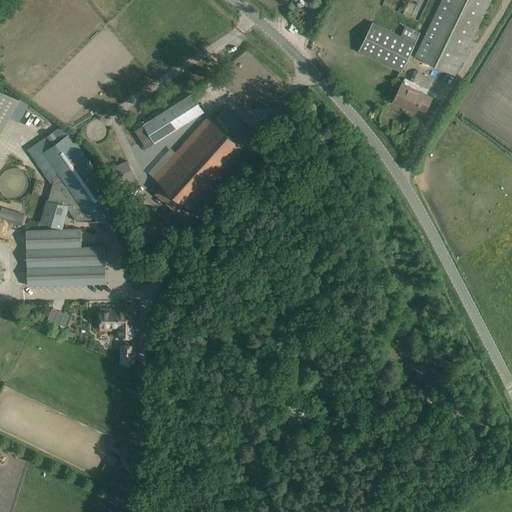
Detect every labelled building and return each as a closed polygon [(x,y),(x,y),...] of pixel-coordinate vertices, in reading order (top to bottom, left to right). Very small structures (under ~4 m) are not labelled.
[(442,0),(415,56),(455,76),(491,0),(442,0)] [(402,72),(420,33),(399,23),(394,33),(372,22),(358,51),(402,72)] [(416,93),(401,86),(397,94),(396,94),(395,96),(395,97),(393,102),(415,113),(418,108),(425,111),(432,98),(417,90),(416,93)] [(0,88),(0,133),(10,117),(19,100),(0,88)] [(155,143),(179,128),(178,125),(185,121),(187,123),(204,112),(201,108),(204,107),(201,103),(199,105),(192,94),(143,125),(155,143)] [(19,100),(10,117),(18,122),(28,105),(19,100)] [(225,107),(213,121),(180,157),(175,152),(164,165),(153,177),(163,185),(156,193),(176,212),(184,204),(188,208),(197,217),(264,143),(225,107)] [(123,221),(114,194),(69,133),(62,127),(30,149),(53,183),(42,223),(61,229),(67,206),(77,221),(123,221)] [(78,138),(84,145),(99,135),(93,127),(78,138)] [(0,212),(0,217),(21,225),(24,215),(2,207),(0,212)] [(81,247),(81,229),(26,230),(28,286),(106,283),(105,247),(81,247)] [(63,312),(52,308),(48,320),(65,326),(69,315),(63,312)] [(101,310),(101,326),(119,326),(119,336),(134,336),(134,312),(133,312),(110,312),(110,310),(101,310)] [(122,362),(134,362),(134,346),(122,346),(122,362)]
